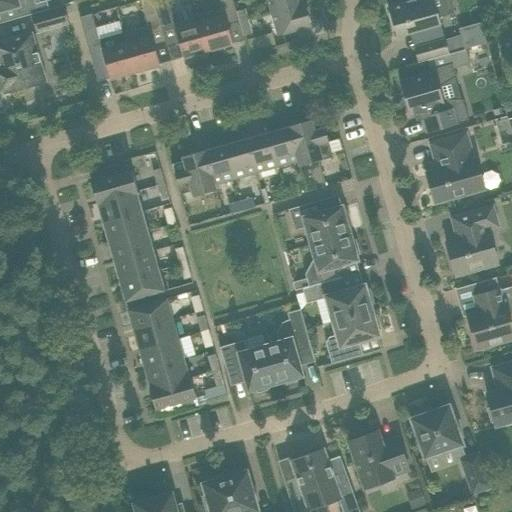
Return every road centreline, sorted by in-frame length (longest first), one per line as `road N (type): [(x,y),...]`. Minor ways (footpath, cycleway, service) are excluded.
road 1 (residential): [(343,67),(358,79),(436,358),(422,374),(152,459),(115,436),(32,149)]
road 2 (residential): [(32,149),(321,64),(343,67)]
